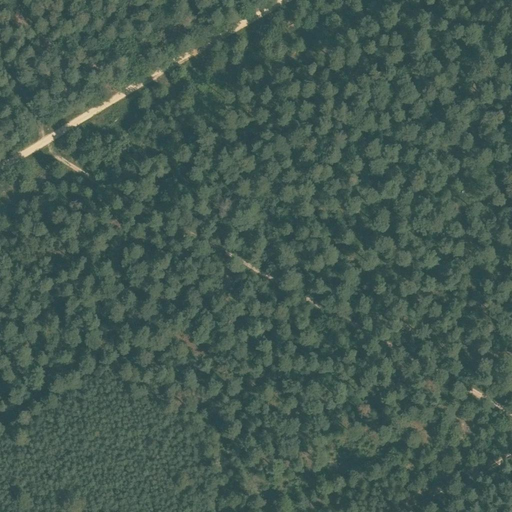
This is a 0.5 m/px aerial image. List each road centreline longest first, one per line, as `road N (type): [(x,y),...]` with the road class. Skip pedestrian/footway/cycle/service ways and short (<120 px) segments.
road 1 (track): [(511,412),(65,162),(47,141)]
road 2 (track): [(288,0),(0,169)]
road 3 (track): [(402,511),(511,454)]
